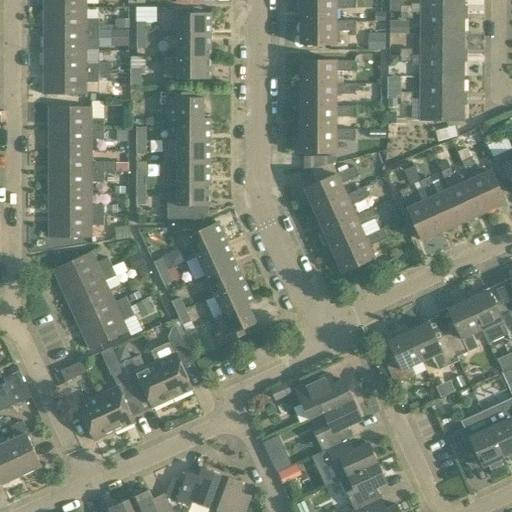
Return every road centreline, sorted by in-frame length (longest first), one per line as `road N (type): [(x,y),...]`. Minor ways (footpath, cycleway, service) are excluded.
road 1 (residential): [(339,325),(310,311),(280,232),(265,157),(259,0)]
road 2 (residential): [(13,317),(10,97)]
road 3 (residential): [(435,511),(339,325)]
road 4 (residential): [(339,325),(511,239)]
road 5 (residential): [(84,484),(13,317)]
road 6 (residential): [(84,484),(238,414)]
road 7 (residential): [(238,414),(233,395),(311,356),(339,325)]
